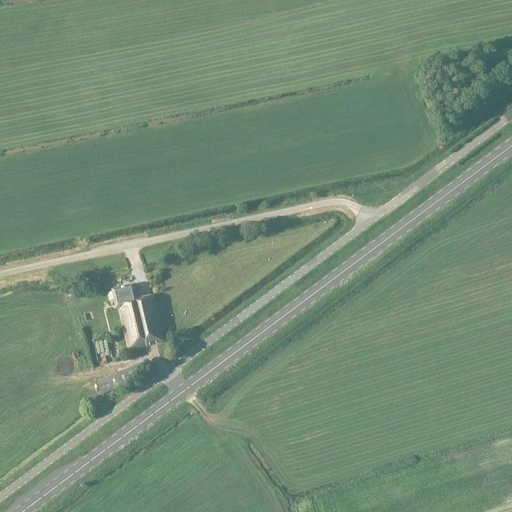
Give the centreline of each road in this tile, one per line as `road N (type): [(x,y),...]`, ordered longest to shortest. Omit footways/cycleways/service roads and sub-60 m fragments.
road 1 (primary): [(21,511),(511,145)]
road 2 (unclassified): [(0,497),(369,222)]
road 3 (unclassified): [(0,273),(331,203),(355,208),(369,222)]
road 4 (unclassified): [(369,222),(511,114)]
